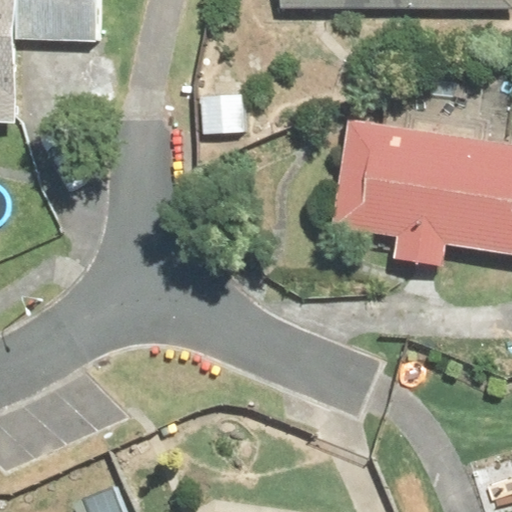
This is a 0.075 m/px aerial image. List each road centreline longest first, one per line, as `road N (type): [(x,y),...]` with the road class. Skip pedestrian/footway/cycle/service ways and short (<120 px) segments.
road 1 (residential): [(159,306),(367,389)]
road 2 (residential): [(0,374),(159,306)]
road 3 (residential): [(154,136),(159,306)]
